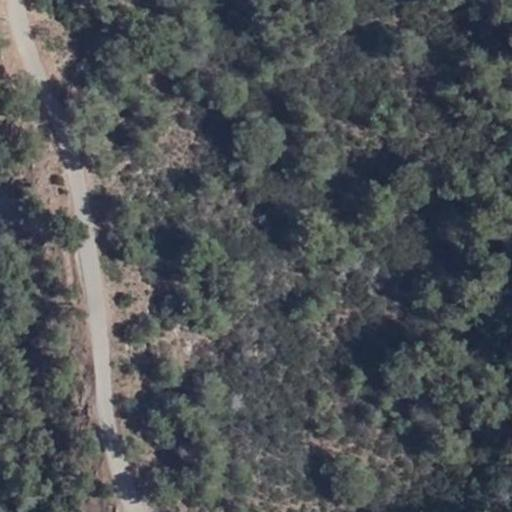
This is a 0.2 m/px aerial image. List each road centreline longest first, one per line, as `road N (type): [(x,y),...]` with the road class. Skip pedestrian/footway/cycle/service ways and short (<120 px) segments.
road 1 (unclassified): [(24,0),(74,149),(118,454),(140,511)]
road 2 (unknown): [(405,0),(357,511)]
